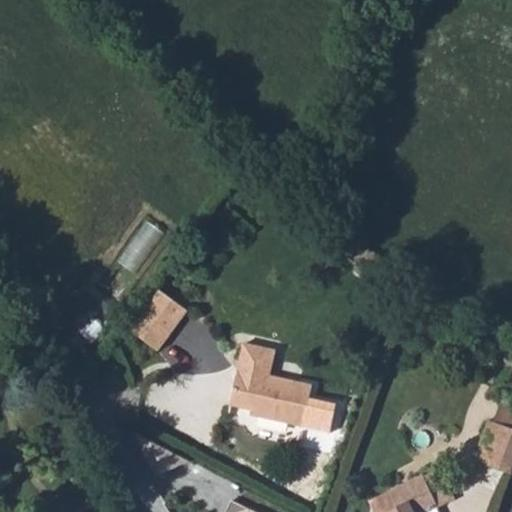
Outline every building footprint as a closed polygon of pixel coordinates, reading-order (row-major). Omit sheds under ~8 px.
[(376,252),(355,234),(344,248),(365,265),(376,252)] [(164,351),(194,309),(164,288),(134,330),(164,351)] [(308,376),(236,357),(228,392),(246,397),(244,405),(299,419),(308,376)] [(511,427),(499,423),(490,446),(504,452),(500,465),(511,469),(511,427)] [(423,474),(381,495),(389,509),(384,511),(421,511),(434,505),(436,504),(423,474)]
